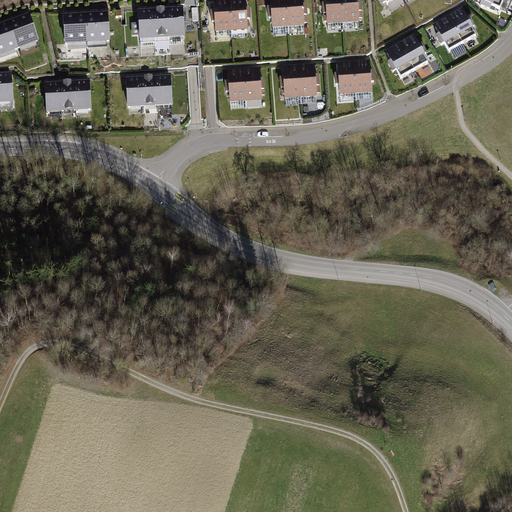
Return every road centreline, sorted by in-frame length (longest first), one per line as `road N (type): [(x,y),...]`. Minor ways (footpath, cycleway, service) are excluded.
road 1 (track): [(0,408),(25,353),(44,342),(67,345),(198,400),(357,438),(382,455),(406,511)]
road 2 (residential): [(511,42),(456,83),(335,133),(214,142),(179,160),(158,189)]
road 3 (tertiary): [(158,189),(248,249),(303,266),(421,276),(469,289),(511,324)]
road 4 (tertiary): [(0,148),(98,157),(158,189)]
